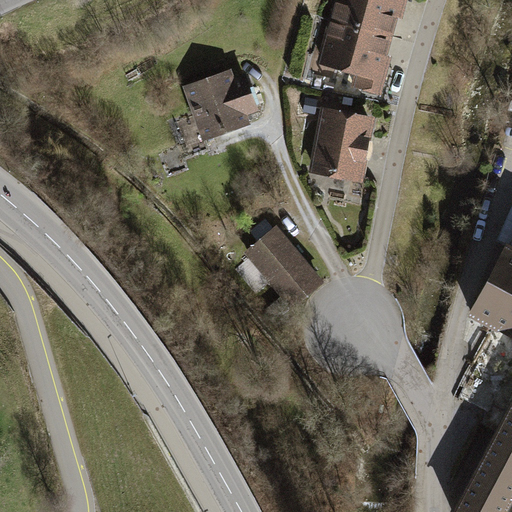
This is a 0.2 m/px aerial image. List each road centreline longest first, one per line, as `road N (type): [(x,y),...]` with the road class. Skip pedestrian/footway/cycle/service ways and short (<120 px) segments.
road 1 (primary): [(241,511),(141,344),(76,264),(0,195)]
road 2 (residential): [(430,432),(491,219),(511,182)]
road 3 (unclassified): [(0,272),(21,303),(79,511)]
road 4 (residential): [(430,432),(385,354),(358,330)]
